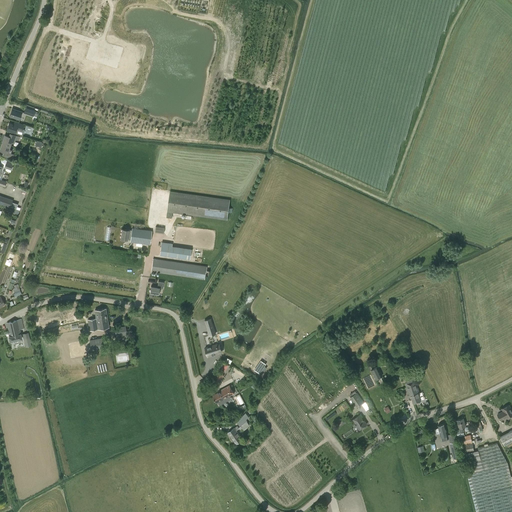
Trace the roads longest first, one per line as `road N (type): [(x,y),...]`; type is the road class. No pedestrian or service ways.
road 1 (unclassified): [(273,511),(203,425),(170,312),(64,297),(0,323)]
road 2 (unclassified): [(511,379),(402,424),(300,511)]
road 3 (unknown): [(164,0),(218,23),(228,74),(270,88)]
